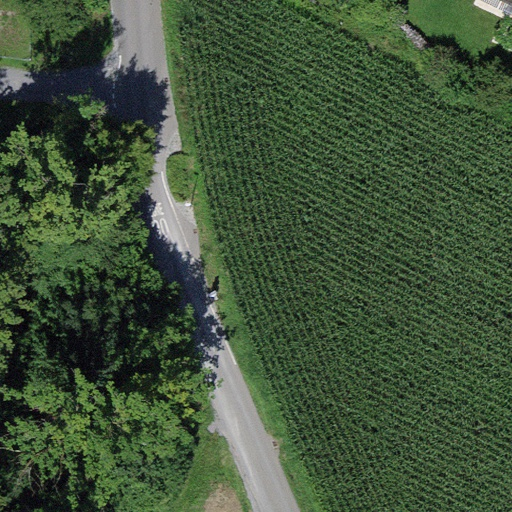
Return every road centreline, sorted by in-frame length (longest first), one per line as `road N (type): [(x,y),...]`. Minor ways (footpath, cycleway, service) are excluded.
road 1 (unclassified): [(279,511),(152,197)]
road 2 (residential): [(152,197),(137,0)]
